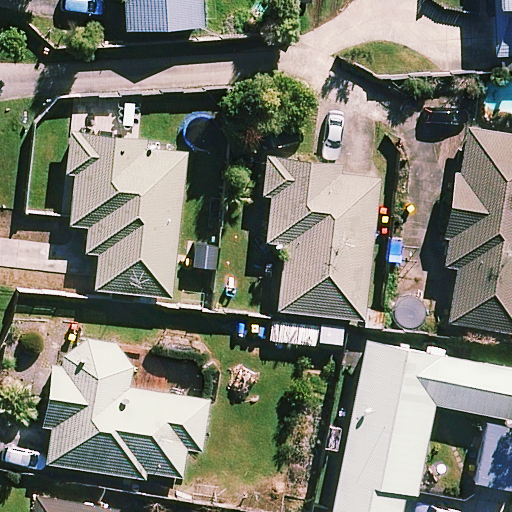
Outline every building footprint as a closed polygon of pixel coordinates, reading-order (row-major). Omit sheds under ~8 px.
[(202,34),(200,0),(123,0),(126,38),(202,34)] [(511,59),(511,0),(495,0),(497,60),(511,59)] [(511,143),(463,135),(440,268),(459,271),(449,327),(511,337),(511,143)] [(145,158),(146,146),(75,140),(67,228),(88,230),(86,256),(100,257),(96,296),(171,302),(184,162),(145,158)] [(343,172),(275,164),(266,245),(286,248),(278,315),(362,324),(377,185),(342,181),(343,172)] [(341,330),(272,329),(271,347),(341,348),(341,330)] [(56,362),(53,368),(39,469),(179,488),(184,454),(200,456),(207,404),(126,394),(128,378),(128,376),(126,370),(123,364),(120,358),(115,353),(109,349),(103,346),(97,344),(90,343),(83,344),(76,345),(70,348),(64,352),(60,357),(56,362)] [(511,372),(359,343),(327,510),(332,511),(331,511),(401,511),(404,499),(415,501),(433,409),(511,424),(511,372)] [(511,434),(486,430),(475,488),(511,495),(511,434)] [(90,511),(37,502),(34,511),(90,511)]
